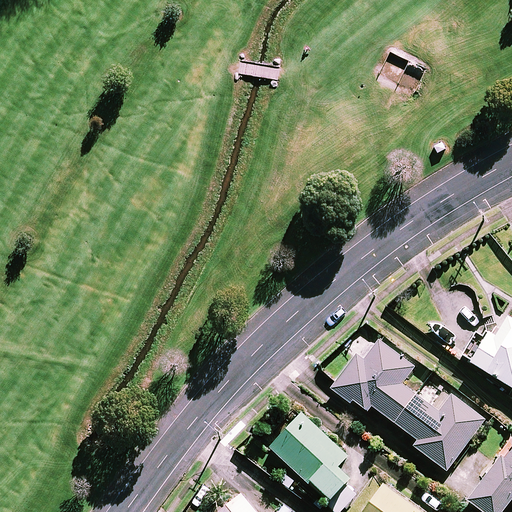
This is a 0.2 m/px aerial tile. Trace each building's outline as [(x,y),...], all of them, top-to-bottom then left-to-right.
[(511,320),(511,323),(502,318),(490,339),(481,334),(465,362),(511,389),(511,320)] [(413,366),(367,333),(360,342),(351,336),(342,347),(353,356),(330,388),(364,412),(368,406),(415,440),(410,446),(444,471),(482,418),(449,394),(437,412),(399,385),(413,366)] [(325,502),(346,478),(334,468),(345,456),(297,413),(265,449),(325,502)] [(496,511),(511,493),(511,440),(506,436),(457,497),(475,511),(496,511)] [(414,511),(377,484),(355,511),(414,511)] [(252,511),(237,494),(215,511),(252,511)]
